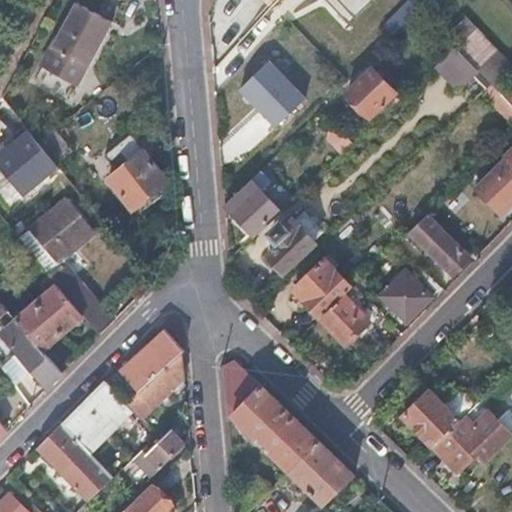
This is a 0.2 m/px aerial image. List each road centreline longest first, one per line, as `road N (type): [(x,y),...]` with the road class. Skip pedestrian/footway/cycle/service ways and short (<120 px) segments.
road 1 (residential): [(183,0),(202,250),(194,287)]
road 2 (residential): [(194,287),(153,312),(0,463)]
road 3 (residential): [(511,250),(338,425)]
road 4 (residential): [(221,511),(205,334),(218,309)]
road 5 (residential): [(338,425),(218,309)]
road 6 (residential): [(425,511),(338,425)]
